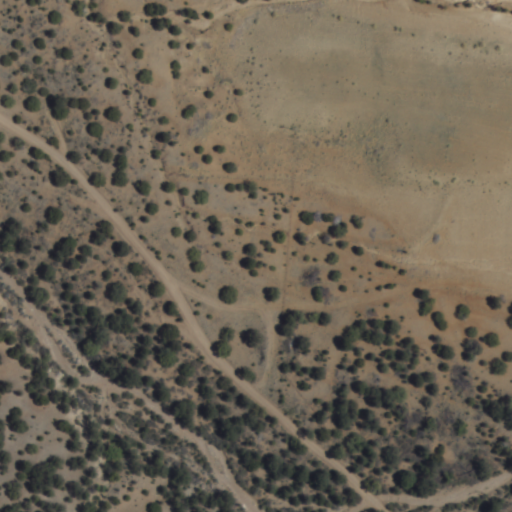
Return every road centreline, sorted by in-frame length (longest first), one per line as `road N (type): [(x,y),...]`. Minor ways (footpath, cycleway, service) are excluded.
road 1 (track): [(388,511),(224,363),(169,275),(88,180),(0,114)]
road 2 (track): [(169,275),(184,289),(252,312),(336,307),(442,284),(511,295)]
road 3 (track): [(511,473),(397,503),(369,494)]
